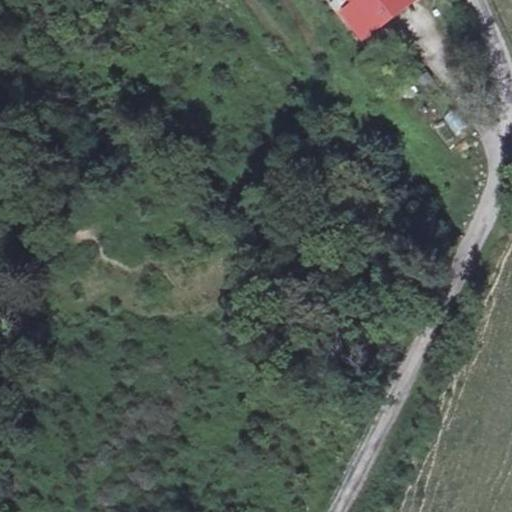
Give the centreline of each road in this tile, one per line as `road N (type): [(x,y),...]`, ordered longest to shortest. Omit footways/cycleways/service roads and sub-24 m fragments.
road 1 (unclassified): [(336,511),(488,205),(508,133),(509,97),(476,0)]
road 2 (track): [(0,458),(22,394),(38,281),(30,196),(6,138)]
